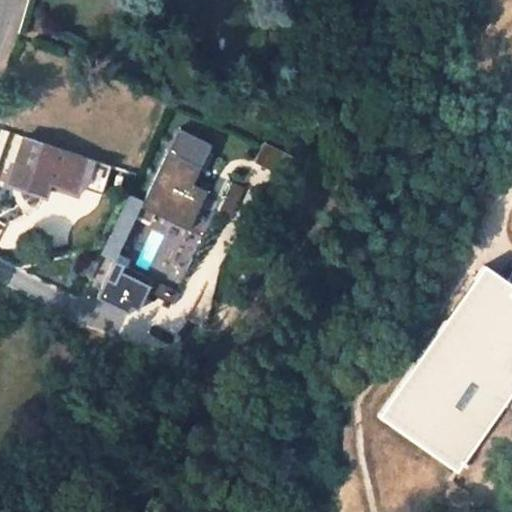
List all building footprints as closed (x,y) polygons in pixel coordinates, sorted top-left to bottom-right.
[(209,152),(176,135),(136,214),(151,221),(155,212),(188,229),(207,190),(193,183),(209,152)] [(102,193),(111,165),(25,136),(10,181),(43,192),(47,181),(72,189),(74,184),(102,193)] [(265,143),(255,159),(288,179),(298,163),(265,143)] [(219,209),(230,215),(243,188),(232,183),(219,209)] [(145,275),(114,259),(98,290),(130,306),(145,275)] [(511,393),(511,284),(484,264),(377,414),(456,471),(511,393)]
